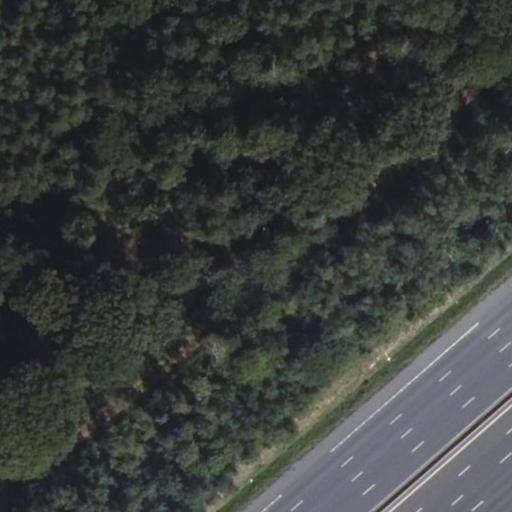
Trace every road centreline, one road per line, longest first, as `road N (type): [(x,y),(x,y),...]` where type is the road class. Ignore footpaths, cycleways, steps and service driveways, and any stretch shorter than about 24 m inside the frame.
road 1 (track): [(511,44),(410,162),(254,296),(0,482)]
road 2 (motorway): [(511,339),(314,511)]
